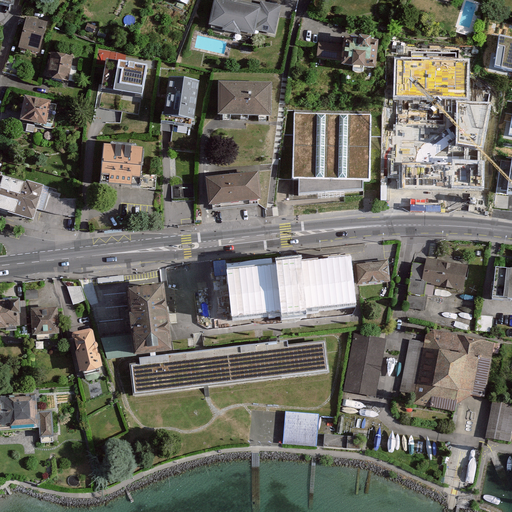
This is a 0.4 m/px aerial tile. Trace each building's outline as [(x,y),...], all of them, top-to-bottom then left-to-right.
[(15,0),(0,0),(0,5),(13,9),(15,0)] [(256,32),(275,36),(282,6),(260,1),(259,9),(215,0),(209,27),(223,30),(222,32),(240,36),(241,34),(255,37),(256,32)] [(27,18),(18,49),(39,55),(49,24),(27,18)] [(89,21),(86,28),(94,31),(97,25),(89,21)] [(511,38),(500,36),(495,69),(511,73),(511,38)] [(343,46),(319,43),(317,60),(342,63),(341,70),(352,71),(352,72),(365,74),(365,72),(376,74),(379,45),(371,44),(372,42),(359,41),(359,43),(344,41),(343,46)] [(52,54),(48,79),(68,83),(72,58),(52,54)] [(468,59),(394,58),(394,96),(467,98),(468,59)] [(147,70),(119,66),(114,97),(142,101),(147,70)] [(199,85),(169,81),(164,121),(194,125),(199,85)] [(271,86),(218,86),(218,119),(271,119),(271,86)] [(52,98),(27,95),(23,122),(58,126),(60,106),(51,105),(52,98)] [(491,102),(456,101),(455,146),(483,148),(491,102)] [(372,117),(296,115),(293,184),(299,184),(298,199),(319,198),(335,196),(345,196),(363,195),(363,185),(370,185),(372,117)] [(132,182),(140,182),(143,151),(137,151),(137,146),(113,144),(113,149),(104,148),(101,180),(110,180),(109,188),(132,190),(132,182)] [(452,164),(402,164),(401,190),(485,190),(485,161),(453,159),(452,164)] [(2,176),(0,174),(0,214),(34,224),(44,188),(27,183),(26,185),(2,178),(2,176)] [(259,175),(206,181),(209,210),(262,204),(259,175)] [(173,185),(174,200),(195,199),(194,184),(173,185)] [(468,197),(467,212),(483,213),(484,198),(468,197)] [(469,267),(426,259),(425,266),(415,265),(407,309),(426,312),(428,299),(434,300),(437,288),(464,293),(469,267)] [(371,263),(354,265),(357,286),(390,283),(388,261),(371,263)] [(279,275),(231,280),(233,298),(235,321),(280,316),(280,318),(308,315),(308,313),(352,308),(348,268),(299,273),(299,272),(289,273),(279,274),(279,275)] [(511,272),(496,271),(492,304),(511,305),(511,272)] [(68,289),(73,305),(85,301),(80,286),(68,289)] [(139,362),(172,359),(168,320),(164,288),(125,293),(131,336),(133,359),(134,363),(139,362)] [(12,302),(0,302),(0,329),(6,329),(6,333),(18,333),(18,328),(24,327),(23,306),(12,306),(12,302)] [(60,337),(58,310),(31,311),(33,339),(60,337)] [(479,331),(492,332),(493,317),(479,317),(479,331)] [(494,344),(430,331),(424,343),(410,340),(400,393),(415,395),(414,405),(431,409),(455,414),(457,406),(473,396),(485,399),(494,344)] [(90,333),(73,337),(72,340),(73,342),(74,344),(77,354),(75,356),(80,376),(87,377),(97,374),(103,370),(100,359),(98,357),(97,353),(98,350),(98,348),(97,347),(95,346),(93,335),(90,333)] [(387,341),(354,335),(343,393),(376,399),(387,341)] [(133,359),(131,336),(101,339),(107,361),(113,361),(133,359)] [(139,362),(140,368),(131,369),(135,397),(207,388),(329,373),(325,345),(288,350),(288,345),(200,355),(172,359),(139,362)] [(55,442),(54,416),(38,416),(37,399),(0,399),(0,428),(40,428),(40,443),(55,442)] [(511,403),(492,400),(485,439),(511,444),(511,438),(511,403)] [(317,448),(319,415),(285,413),(283,446),(317,448)] [(354,437),(324,436),(324,448),(360,450),(360,449),(362,449),(363,438),(359,438),(359,435),(354,434),(354,437)]
